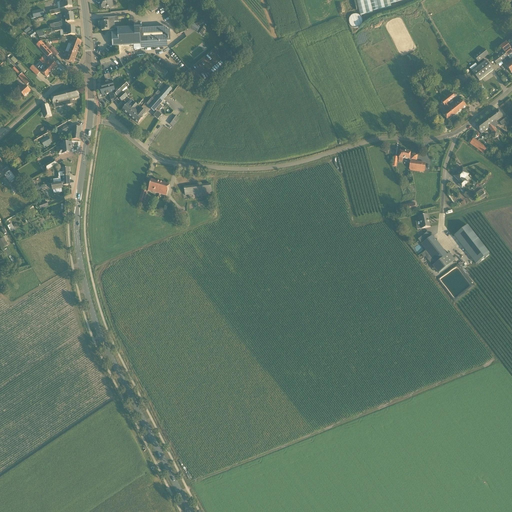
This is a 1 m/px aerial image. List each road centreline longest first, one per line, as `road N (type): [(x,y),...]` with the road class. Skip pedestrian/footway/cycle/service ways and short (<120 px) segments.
road 1 (unclassified): [(89,121),(114,125),(161,160),(273,167),(373,139),(447,136),(511,87)]
road 2 (tertiary): [(191,511),(89,303),(77,239),(89,121)]
